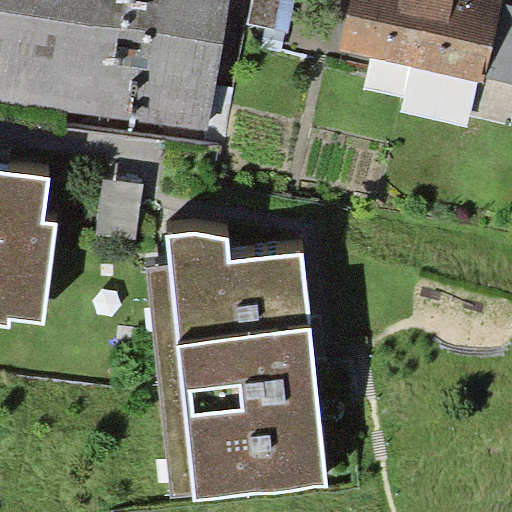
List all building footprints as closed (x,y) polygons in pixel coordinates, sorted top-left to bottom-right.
[(0,0),(0,102),(207,136),(229,0),(0,0)] [(252,0),(248,22),(275,29),(280,0),(252,0)] [(280,0),(275,29),(289,33),(295,0),(280,0)] [(424,0),(350,0),(340,51),(411,66),(424,0)] [(424,0),(411,66),(484,82),(485,76),(511,82),(511,5),(502,3),(502,0),(424,0)] [(56,179),(0,171),(0,324),(15,326),(16,320),(50,325),(63,223),(50,221),(56,179)] [(134,238),(142,184),(105,178),(96,233),(134,238)] [(169,262),(146,264),(172,497),(194,495),(195,500),(329,486),(305,252),(233,258),(230,236),(197,228),(164,234),(169,262)]
